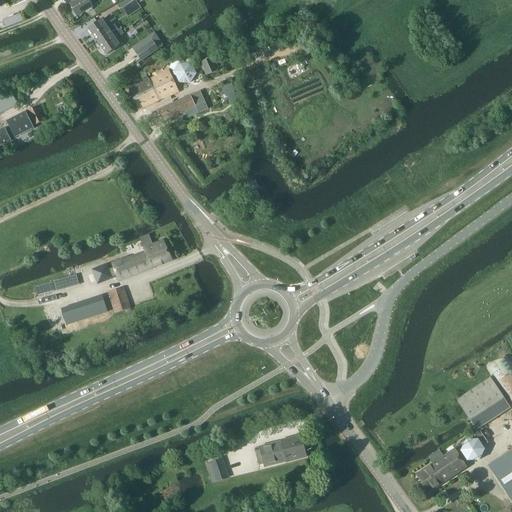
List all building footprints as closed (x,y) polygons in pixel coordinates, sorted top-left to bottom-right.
[(75,0),(69,4),(76,16),(92,7),(90,4),(91,3),(89,0),(75,0)] [(139,4),(135,0),(127,0),(119,6),(125,14),(139,4)] [(88,28),(97,41),(117,28),(115,25),(111,28),(104,18),(88,28)] [(117,28),(97,41),(106,54),(122,44),(118,38),(123,34),(121,30),(119,31),(117,28)] [(158,51),(153,43),(138,52),(143,60),(158,51)] [(212,58),(200,63),(206,76),(218,71),(212,58)] [(144,83),(130,90),(139,110),(178,91),(168,72),(148,81),(144,73),(140,75),(144,83)] [(18,91),(9,96),(0,100),(0,102),(0,103),(0,114),(24,103),(18,91)] [(191,95),(157,109),(162,120),(183,111),(186,117),(198,111),(191,95)] [(36,107),(7,121),(15,137),(31,129),(29,124),(31,123),(32,126),(43,121),(36,107)] [(4,128),(0,130),(0,144),(10,140),(4,128)] [(256,180),(253,182),(249,184),(253,191),(260,187),(256,180)] [(258,190),(255,192),(252,194),(256,201),(262,197),(258,190)] [(141,241),(145,251),(152,269),(173,261),(165,241),(153,245),(150,237),(141,241)] [(106,263),(90,269),(96,285),(112,279),(106,263)] [(76,276),(53,282),(56,293),(79,286),(76,276)] [(123,288),(116,290),(107,293),(115,315),(131,310),(123,288)] [(107,312),(101,295),(61,308),(61,310),(48,314),(53,329),(107,312)] [(489,368),(511,405),(511,366),(506,357),(489,368)] [(490,378),(470,391),(457,400),(476,430),(510,408),(493,382),(490,378)] [(300,437),(259,447),(264,467),(305,457),(300,437)] [(478,440),(466,441),(461,450),(468,460),(479,460),(484,449),(478,440)] [(439,449),(431,454),(427,457),(431,463),(432,464),(416,475),(429,492),(444,482),(466,467),(454,449),(444,456),(439,449)] [(511,453),(490,468),(511,502),(511,453)] [(206,463),(207,464),(214,485),(229,479),(221,458),(206,463)]
